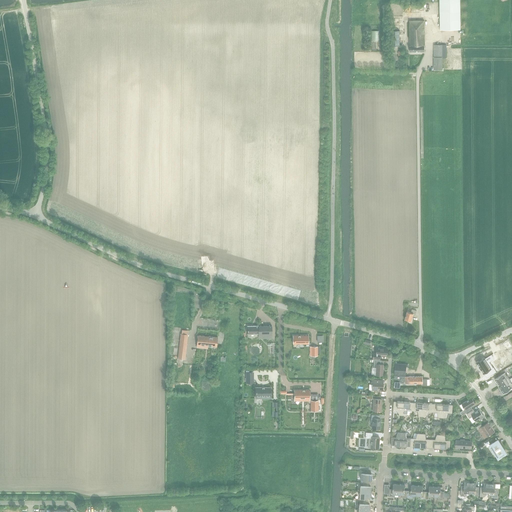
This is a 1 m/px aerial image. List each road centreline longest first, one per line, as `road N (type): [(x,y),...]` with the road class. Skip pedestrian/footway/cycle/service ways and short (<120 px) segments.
road 1 (unclassified): [(34,215),(151,270),(327,318)]
road 2 (unclassified): [(416,344),(417,72)]
road 3 (unclassified): [(34,215),(47,154),(20,0)]
